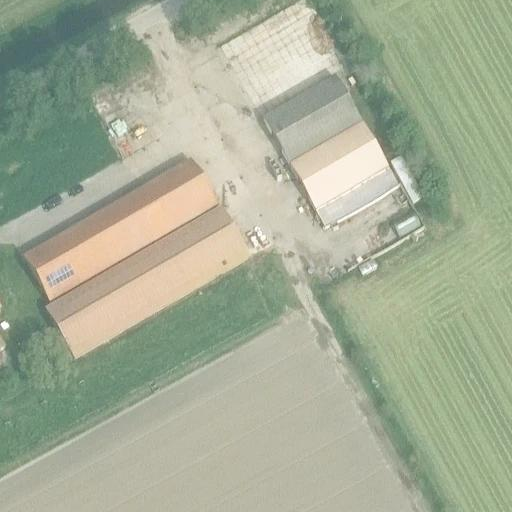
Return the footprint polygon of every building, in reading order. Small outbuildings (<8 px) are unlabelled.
[(331,14),(238,55),(246,73),(254,69),(258,77),(343,39),(331,14)] [(318,214),(391,172),(337,79),(264,121),(318,214)] [(52,305),(218,209),(192,163),(25,259),(52,305)] [(365,235),(421,210),(410,185),(354,210),(365,235)] [(221,212),(45,314),(74,364),(250,262),(221,212)] [(331,258),(351,242),(335,222),(315,238),(331,258)]
